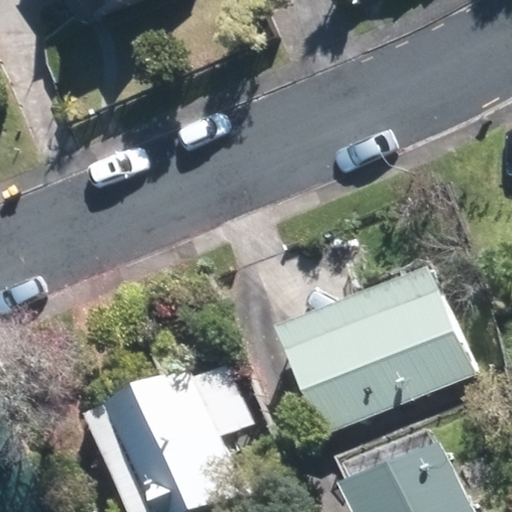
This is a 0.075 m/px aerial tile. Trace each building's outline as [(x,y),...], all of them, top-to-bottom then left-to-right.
[(94,0),(111,35),(190,0),(94,0)] [(426,256),(275,318),(322,432),(473,369),(426,256)] [(227,357),(189,374),(184,364),(82,410),(127,511),(195,511),(242,491),(219,440),(257,423),(227,357)] [(55,511),(11,413),(0,417),(0,511),(55,511)] [(485,511),(444,424),(333,475),(349,511),(485,511)]
